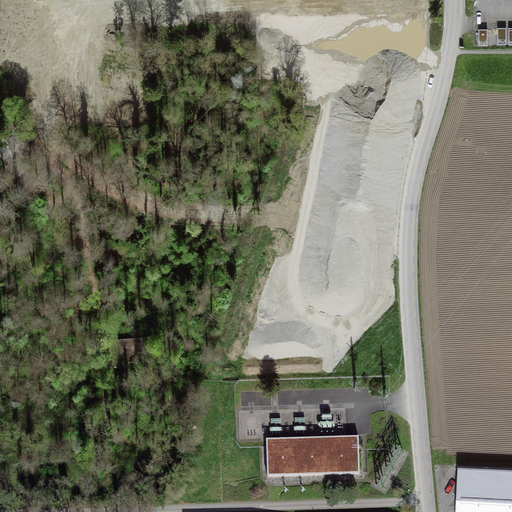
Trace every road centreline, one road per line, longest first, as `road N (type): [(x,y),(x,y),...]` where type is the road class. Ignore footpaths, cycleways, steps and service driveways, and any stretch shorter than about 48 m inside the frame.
road 1 (unclassified): [(426,500),(407,226),(448,52),(452,0)]
road 2 (residential): [(426,500),(165,510)]
